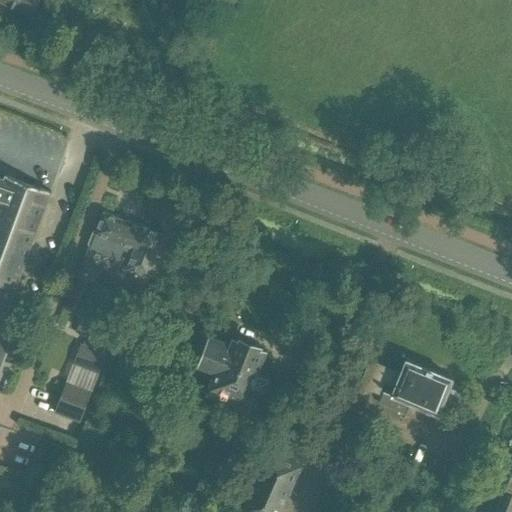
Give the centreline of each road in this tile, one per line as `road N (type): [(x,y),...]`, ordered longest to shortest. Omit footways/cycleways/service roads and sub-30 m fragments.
road 1 (unclassified): [(0,78),(511,274)]
road 2 (unknown): [(85,135),(0,377)]
